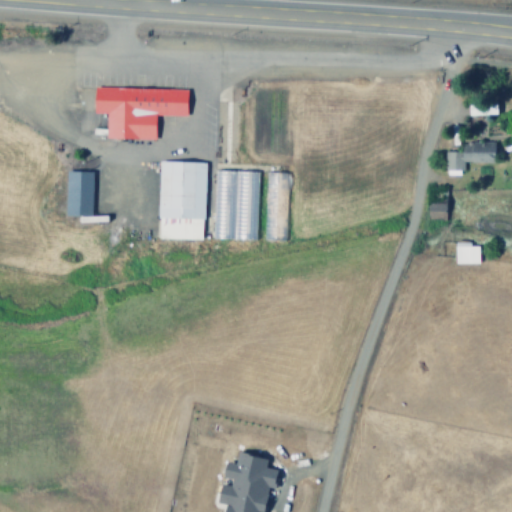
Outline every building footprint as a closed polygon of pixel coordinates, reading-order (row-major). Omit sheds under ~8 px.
[(93,87),(92,114),(104,114),(104,139),(154,141),(155,115),(184,116),(186,91),(93,87)] [(493,162),(493,141),(460,142),(460,151),(444,151),(444,170),(462,170),(462,163),(493,162)] [(202,240),(204,162),(158,161),(156,239),(202,240)] [(91,171),(65,170),(64,215),(90,216),(91,171)] [(477,244),(454,244),(454,264),(477,263),(477,244)]
